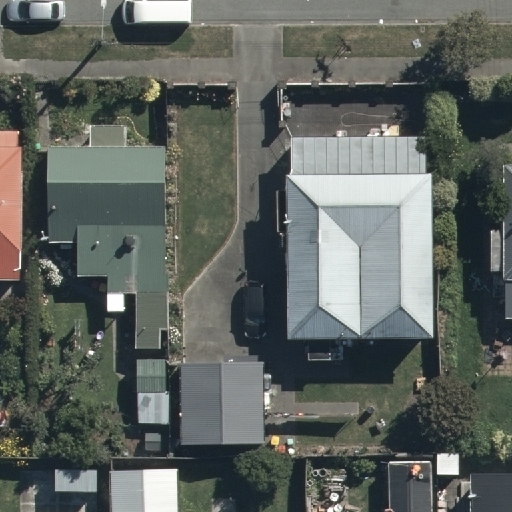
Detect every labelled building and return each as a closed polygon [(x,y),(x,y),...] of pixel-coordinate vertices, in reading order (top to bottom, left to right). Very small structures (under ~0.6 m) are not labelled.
[(21,131),(0,131),(0,275),(22,275),(21,131)] [(431,336),(432,174),(424,174),(425,140),(291,140),(291,174),(286,174),(286,193),(276,193),(276,231),(288,231),(287,336),(431,336)] [(165,145),(46,145),(46,243),(76,242),(76,278),(166,278),(165,145)] [(511,164),(503,165),(504,228),(491,228),(491,272),(505,271),(505,320),(511,319),(511,164)] [(167,289),(138,289),(138,340),(167,340),(167,289)] [(266,363),(184,364),(184,442),(267,442),(266,363)] [(170,374),(141,374),(141,407),(170,407),(170,374)] [(432,511),(432,459),(388,461),(388,511),(432,511)] [(178,511),(178,468),(109,468),(109,511),(178,511)] [(511,511),(511,471),(473,471),(473,486),(462,486),(462,500),(473,500),(473,511),(511,511)]
